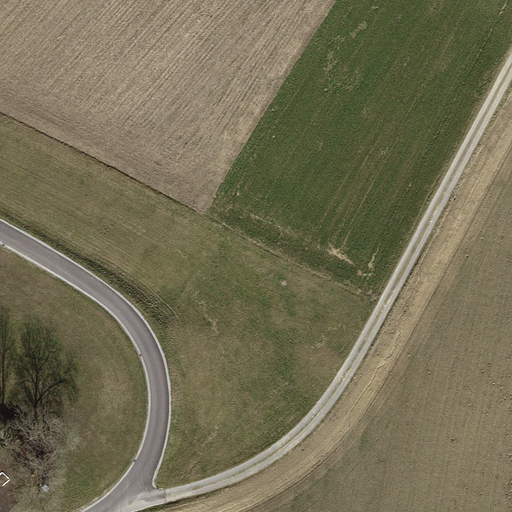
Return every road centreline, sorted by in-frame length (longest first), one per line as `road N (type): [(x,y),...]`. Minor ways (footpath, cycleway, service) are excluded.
road 1 (track): [(124,498),(166,496),(238,474),(290,443),(327,403),(511,69)]
road 2 (unclassified): [(103,511),(124,498),(145,466),(158,432),(157,381),(139,333),(101,292),(0,232)]
